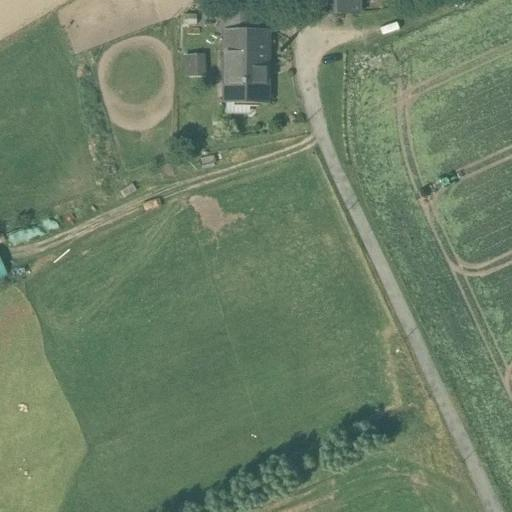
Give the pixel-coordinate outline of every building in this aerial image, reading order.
[(314,0),(314,14),(359,15),(358,0),(314,0)] [(227,4),(226,32),(254,32),(254,4),(227,4)] [(254,32),(226,32),(226,102),(266,102),(267,32),(254,32)] [(187,53),(186,74),(207,75),(208,53),(187,53)] [(0,250),(0,282),(9,279),(0,250)]
